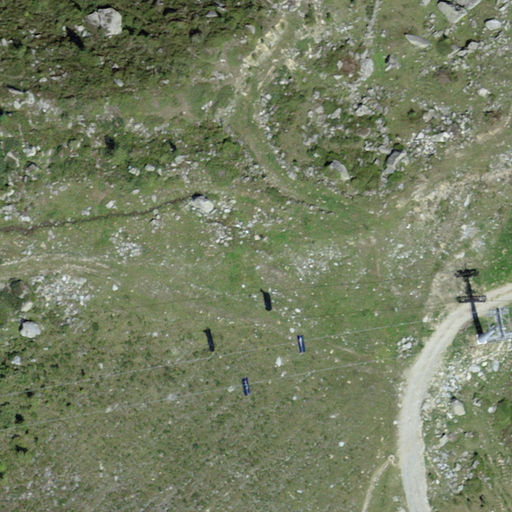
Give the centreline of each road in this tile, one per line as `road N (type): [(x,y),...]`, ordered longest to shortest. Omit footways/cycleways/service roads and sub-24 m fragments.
road 1 (track): [(422,371),(367,365),(265,319),(69,259),(0,271)]
road 2 (track): [(410,446),(412,400),(442,334),(464,312),(511,290)]
